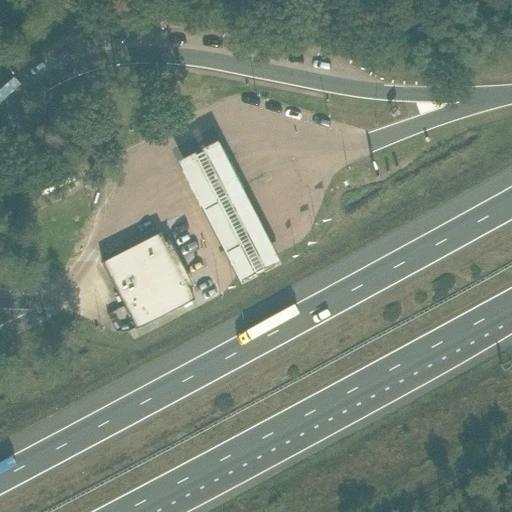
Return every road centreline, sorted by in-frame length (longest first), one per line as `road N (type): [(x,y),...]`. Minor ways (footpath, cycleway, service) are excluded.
road 1 (motorway): [(511,202),(0,477)]
road 2 (motorway): [(121,511),(511,302)]
